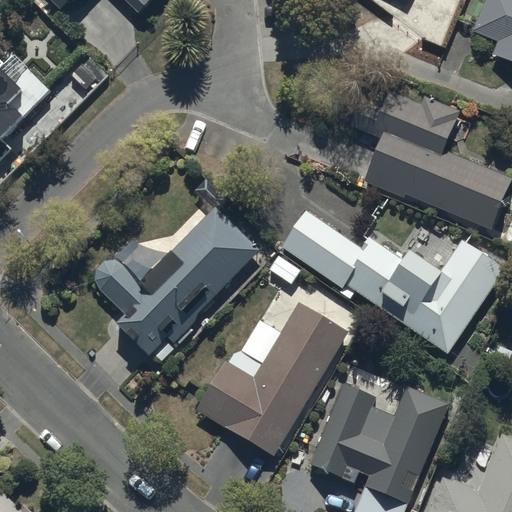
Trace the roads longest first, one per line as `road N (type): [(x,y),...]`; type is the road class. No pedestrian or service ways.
road 1 (residential): [(0,237),(142,102),(212,66),(235,20)]
road 2 (residential): [(164,511),(0,345)]
